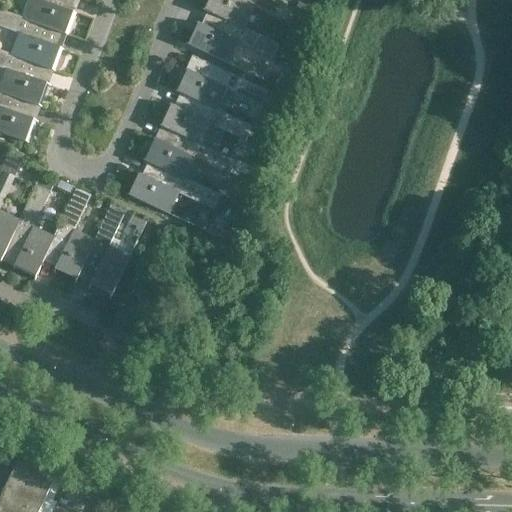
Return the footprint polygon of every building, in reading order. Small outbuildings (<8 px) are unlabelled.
[(28,21),(58,32),(67,36),(75,13),(61,8),(63,0),(36,0),(29,21),(28,21)] [(209,0),(204,11),(215,15),(241,27),(250,7),(289,25),(293,26),(295,22),(306,28),(310,17),(296,10),(274,0),(209,0)] [(53,46),(58,32),(28,21),(29,21),(0,9),(0,27),(23,36),(15,56),(15,57),(39,66),(54,72),(62,49),(53,46)] [(198,23),(188,45),(224,62),(234,41),(273,59),(290,67),(296,53),(279,45),(280,45),(241,27),(215,15),(209,28),(198,23)] [(34,79),(39,66),(15,57),(15,56),(0,50),(0,67),(10,71),(2,92),(2,93),(26,101),(26,102),(40,107),(49,85),(34,79)] [(187,70),(176,92),(190,98),(213,109),(214,108),(223,88),(262,106),(262,105),(277,112),(282,98),(269,92),(197,58),(190,72),(187,70)] [(36,120),(21,115),(26,102),(26,101),(2,93),(2,92),(0,91),(0,133),(27,143),(36,120)] [(170,104),(160,126),(176,134),(176,133),(197,143),(207,123),(246,141),(248,137),(257,141),(261,131),(252,126),(214,108),(213,109),(190,98),(188,103),(189,107),(186,112),(170,104)] [(154,139),(144,161),(155,166),(181,178),(181,177),(191,157),(229,175),(230,173),(237,177),(240,172),(255,179),(258,171),(236,161),(197,143),(176,133),(176,134),(170,147),(154,139)] [(0,256),(3,258),(9,246),(8,246),(18,225),(17,225),(0,216),(0,209),(19,169),(22,162),(8,155),(1,170),(0,171),(0,256)] [(142,176),(132,198),(165,213),(174,192),(213,210),(217,212),(224,197),(220,195),(181,177),(181,178),(155,166),(149,179),(142,176)] [(9,246),(21,252),(16,264),(38,274),(53,242),(52,241),(53,241),(52,241),(32,231),(54,185),(39,178),(17,225),(18,225),(8,246),(9,246)] [(60,181),(57,187),(74,195),(76,189),(60,181)] [(91,196),(76,189),(74,195),(52,241),(53,241),(52,241),(53,242),(66,248),(57,267),(78,277),(83,267),(82,267),(93,244),(73,234),(91,196)] [(125,212),(111,205),(93,244),(82,267),(83,267),(96,273),(89,288),(111,298),(128,260),(107,251),(125,212)] [(207,233),(229,243),(233,235),(211,225),(207,233)] [(56,479),(19,462),(10,481),(47,498),(56,479)] [(10,481),(2,499),(29,511),(54,511),(58,503),(47,498),(10,481)] [(0,511),(29,511),(2,499),(0,502),(0,511)]
